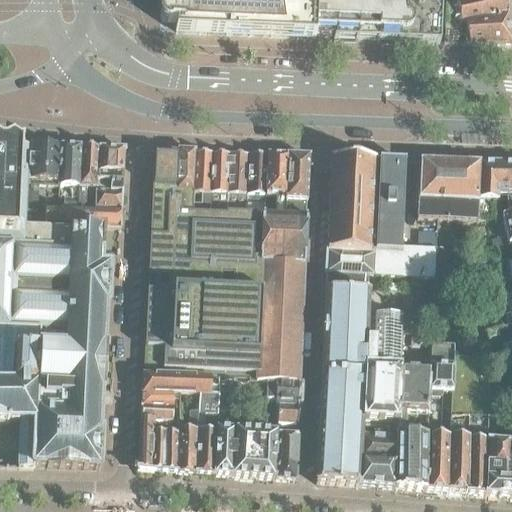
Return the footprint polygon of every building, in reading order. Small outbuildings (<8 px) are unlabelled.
[(314,36),(315,26),(334,26),(333,42),(439,46),(441,5),(401,3),(400,0),(159,0),(160,1),(162,1),(162,0),(168,0),(167,12),(164,12),(161,14),(159,17),(159,19),(159,20),(160,24),(163,26),(167,27),(175,27),(175,35),(312,41),(314,36)] [(506,13),(503,0),(493,0),(460,6),(444,8),(444,22),(463,21),(506,13)] [(457,36),(443,36),(443,47),(511,49),(511,43),(506,13),(463,21),(444,22),(444,27),(452,27),(460,27),(463,38),(466,37),(467,38),(468,42),(464,42),(464,40),(458,41),(457,36)] [(0,245),(22,247),(26,211),(27,189),(29,148),(0,147),(0,245)] [(27,189),(26,211),(37,211),(37,194),(32,194),(32,189),(44,190),(60,190),(62,150),(46,150),(29,148),(27,189)] [(62,150),(60,190),(69,191),(69,195),(70,195),(70,201),(63,201),(63,210),(61,210),(61,212),(77,212),(80,151),(62,150)] [(80,151),(77,212),(97,212),(97,191),(99,152),(80,151)] [(122,195),(124,153),(99,151),(99,152),(97,191),(100,191),(100,194),(122,195)] [(301,319),(303,268),(260,266),(262,220),(245,219),(226,219),(210,218),(192,217),(192,206),(192,196),(176,195),(178,154),(153,153),(143,379),(218,383),(239,384),(256,386),(257,385),(264,385),(298,386),(301,335),(302,319),(301,319)] [(192,196),(194,155),(178,154),(176,195),(192,196)] [(210,197),(211,156),(194,155),(192,196),(202,197),(201,206),(192,206),(192,217),(210,218),(210,207),(210,197)] [(226,219),(227,205),(227,197),(228,157),(211,156),(210,197),(222,197),(222,207),(210,207),(210,218),(226,219)] [(245,219),(248,157),(228,157),(227,197),(237,198),(237,202),(240,202),(240,205),(227,205),(226,219),(245,219)] [(266,201),(267,159),(248,157),(245,219),(262,220),(265,220),(265,217),(266,201)] [(267,159),(266,200),(276,200),(276,201),(284,201),(285,201),(286,159),(267,159)] [(284,204),(283,218),(289,218),(306,218),(307,204),(309,160),(286,159),(285,201),(284,201),(284,204)] [(327,251),(369,253),(374,163),(330,161),(327,251)] [(400,254),(401,250),(405,164),(379,163),(374,253),(400,254)] [(477,168),(439,166),(420,165),(417,223),(477,226),(476,224),(479,167),(477,168)] [(511,168),(479,167),(476,224),(477,226),(492,222),(493,205),(498,206),(498,201),(505,201),(508,218),(511,217),(511,168)] [(100,191),(97,191),(97,212),(121,212),(122,195),(100,194),(100,191)] [(44,214),(44,226),(44,230),(69,231),(95,232),(96,219),(120,220),(121,212),(97,212),(77,212),(61,212),(45,211),(44,214)] [(306,222),(306,220),(265,217),(265,220),(262,220),(260,266),(303,268),(304,268),(304,266),(303,266),(306,222)] [(511,217),(508,218),(502,220),(508,247),(511,245),(511,217)] [(119,235),(120,220),(96,219),(95,232),(103,232),(103,231),(117,232),(117,235),(119,235)] [(475,231),(476,241),(487,239),(485,229),(475,231)] [(102,253),(102,251),(103,232),(95,232),(69,231),(68,249),(22,247),(0,245),(0,425),(33,426),(32,447),(32,472),(32,471),(44,471),(45,472),(85,474),(85,473),(100,474),(102,432),(99,432),(101,394),(102,393),(103,393),(103,388),(102,388),(102,382),(103,382),(104,376),(102,376),(103,365),(104,365),(104,360),(103,360),(104,354),(105,354),(105,348),(104,348),(104,347),(103,347),(105,309),(108,309),(110,268),(100,267),(101,253),(102,253)] [(418,235),(417,251),(434,252),(434,235),(418,235)] [(493,254),(502,252),(499,241),(490,243),(493,254)] [(369,253),(327,251),(327,254),(326,254),(316,487),(359,491),(360,435),(361,425),(398,426),(398,414),(400,371),(403,316),(375,315),(374,358),(366,357),(367,346),(369,345),(369,339),(367,337),(369,297),(367,297),(368,280),(434,283),(435,252),(434,252),(417,251),(401,250),(400,254),(374,253),(374,255),(369,255),(369,253)] [(504,315),(508,328),(486,333),(490,348),(511,342),(511,296),(507,298),(510,313),(504,315)] [(452,395),(454,359),(454,348),(430,347),(428,373),(427,400),(439,401),(443,398),(443,394),(452,395)] [(470,353),(470,360),(490,362),(490,351),(483,351),(483,353),(470,353)] [(490,362),(470,360),(454,359),(452,395),(451,418),(470,420),(488,421),(490,362)] [(428,373),(400,371),(398,414),(427,416),(427,400),(428,373)] [(217,402),(218,383),(143,379),(142,398),(180,400),(189,400),(198,401),(217,402)] [(232,481),(235,434),(224,433),(225,424),(230,425),(231,411),(238,412),(238,409),(239,388),(239,384),(218,383),(217,402),(217,409),(216,419),(215,436),(214,479),(232,481)] [(297,410),(298,386),(264,385),(263,404),(276,405),(276,409),(297,410)] [(254,389),(239,388),(238,409),(258,410),(259,401),(254,401),(254,389)] [(179,413),(180,400),(142,398),(141,411),(179,413)] [(155,425),(152,474),(176,476),(178,434),(187,434),(188,415),(189,400),(180,400),(179,413),(178,426),(155,425)] [(195,478),(198,401),(189,400),(188,415),(187,434),(178,434),(176,476),(176,477),(195,478)] [(214,479),(215,436),(202,436),(203,418),(216,419),(217,409),(217,402),(198,401),(195,478),(214,479)] [(296,429),(297,410),(276,409),(276,411),(277,411),(276,428),(282,428),(288,429),(296,429)] [(178,426),(179,413),(141,411),(140,424),(155,425),(178,426)] [(450,442),(447,496),(466,497),(470,420),(451,418),(450,442)] [(470,420),(466,497),(484,499),(487,445),(488,421),(470,420)] [(152,474),(155,425),(140,424),(137,473),(137,472),(137,474),(152,475),(152,474)] [(296,441),(296,429),(288,429),(288,434),(292,434),(292,440),(296,441)] [(447,496),(450,442),(445,441),(446,438),(441,433),(426,432),(426,440),(424,494),(447,496)] [(274,484),(275,440),(276,436),(235,434),(232,481),(274,484)] [(397,438),(360,435),(359,491),(394,492),(397,438)] [(424,494),(426,440),(397,438),(394,492),(424,494)] [(292,440),(281,440),(275,440),(274,484),(294,485),(296,441),(292,440)] [(511,446),(487,445),(484,499),(511,500),(511,446)]
